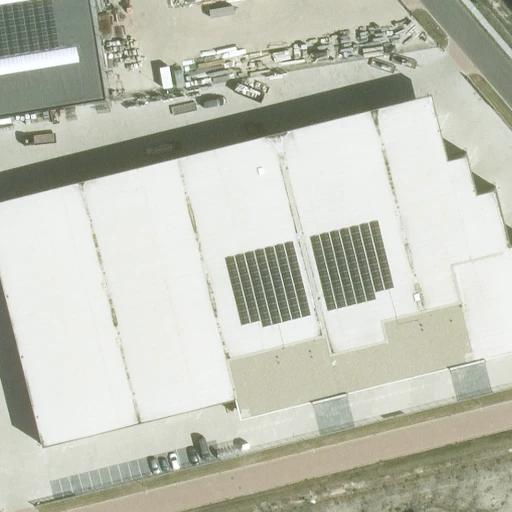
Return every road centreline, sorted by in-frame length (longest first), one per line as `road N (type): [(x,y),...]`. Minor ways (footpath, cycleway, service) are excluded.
road 1 (unclassified): [(150,511),(511,419)]
road 2 (unclassified): [(511,95),(428,0)]
